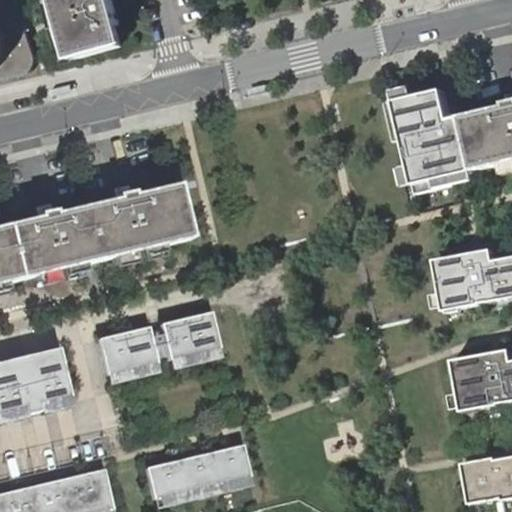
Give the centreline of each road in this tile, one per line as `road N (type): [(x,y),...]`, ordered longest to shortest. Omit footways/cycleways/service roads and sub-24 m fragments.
road 1 (residential): [(482,15),(187,85)]
road 2 (residential): [(0,349),(67,333),(88,419),(0,440)]
road 3 (residential): [(187,85),(0,129)]
